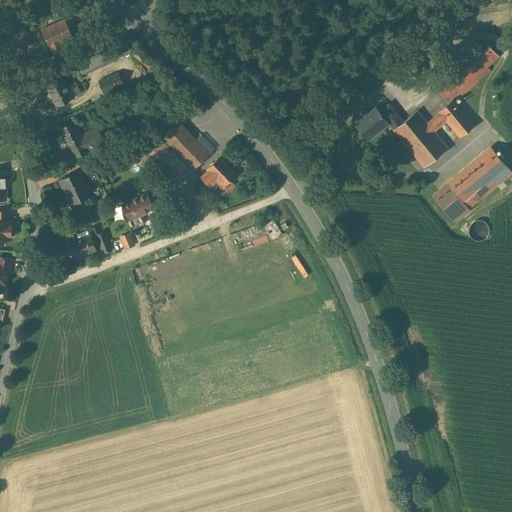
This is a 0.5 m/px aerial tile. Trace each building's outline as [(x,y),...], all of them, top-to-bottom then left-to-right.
[(64,19),(42,29),(49,45),(50,44),(54,52),(63,49),(62,47),(59,40),(70,35),(71,35),(64,19)] [(70,35),(59,40),(62,47),(73,42),(70,35)] [(400,43),(387,35),(381,43),(395,52),(400,43)] [(486,43),(436,89),(448,101),(458,92),(462,96),(489,70),(486,67),(498,56),(486,43)] [(117,73),(99,81),(104,93),(122,85),(117,73)] [(62,78),(47,85),(56,105),(72,97),(62,78)] [(453,98),(438,111),(439,112),(446,121),(459,137),(474,124),(453,98)] [(426,122),(416,110),(402,121),(389,104),(387,105),(384,101),(375,107),(355,123),(366,138),(374,133),(383,126),(382,126),(390,120),(395,126),(392,128),(423,166),(447,147),(433,131),(426,122)] [(439,112),(426,122),(433,131),(446,121),(439,112)] [(209,154),(176,120),(160,135),(193,169),(209,154)] [(74,122),(59,129),(68,148),(83,140),(81,135),(74,122)] [(96,127),(81,135),(83,140),(68,148),(73,157),(87,149),(88,150),(92,148),(92,149),(94,148),(93,147),(103,142),(96,127)] [(160,135),(140,155),(172,189),(193,169),(160,135)] [(490,147),(447,183),(463,202),(491,179),(496,186),(511,173),(490,147)] [(235,173),(220,157),(207,169),(208,170),(216,179),(222,185),(235,173)] [(216,179),(208,170),(201,176),(210,185),(216,179)] [(90,196),(78,171),(59,180),(67,197),(73,194),(76,202),(90,196)] [(463,202),(447,183),(432,196),(453,221),(496,186),(491,179),(463,202)] [(189,214),(197,206),(183,192),(175,200),(189,214)] [(146,193),(122,204),(133,227),(143,222),(139,214),(153,208),(146,193)] [(0,220),(0,242),(0,243),(0,238),(10,238),(9,235),(10,235),(10,224),(9,224),(9,221),(7,221),(5,221),(0,220)] [(487,220),(475,221),(475,231),(487,231),(487,220)] [(101,252),(110,251),(109,230),(99,231),(101,252)] [(125,248),(136,244),(131,231),(120,234),(125,248)] [(87,235),(66,244),(73,261),(94,252),(87,235)] [(10,258),(0,256),(0,268),(6,269),(8,270),(10,258)]
